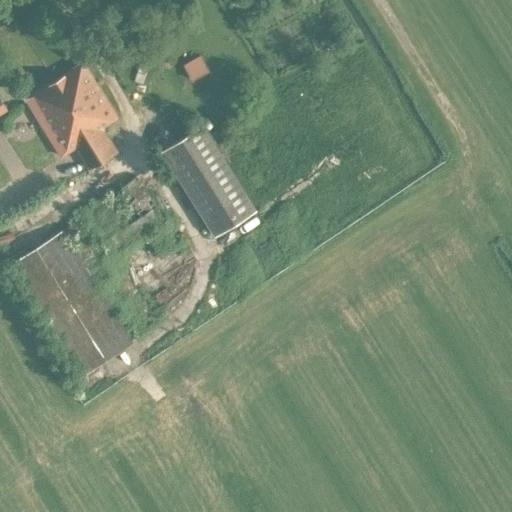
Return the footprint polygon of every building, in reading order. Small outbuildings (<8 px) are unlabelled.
[(194,76),(211,67),(202,52),(186,62),(194,76)] [(103,126),(118,116),(83,60),(24,97),(61,156),(75,148),(88,169),(118,150),(103,126)] [(163,149),(216,233),(258,207),(205,123),(163,149)] [(112,252),(165,219),(136,173),(83,207),(102,239),(112,252)] [(9,263),(80,375),(134,341),(98,285),(113,275),(77,218),(63,228),(9,263)]
